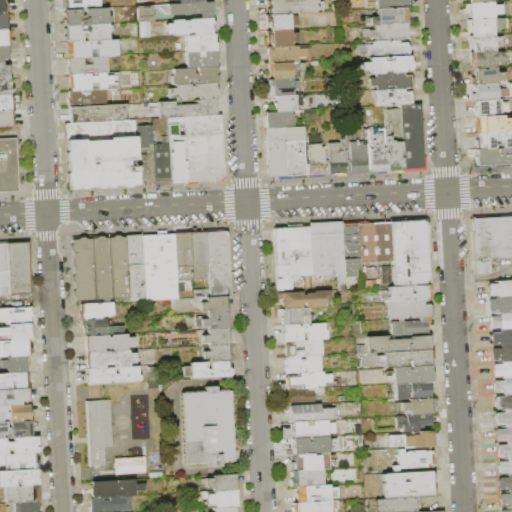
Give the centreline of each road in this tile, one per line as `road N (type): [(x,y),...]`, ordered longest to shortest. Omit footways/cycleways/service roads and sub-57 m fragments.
road 1 (residential): [(511,189),(0,217)]
road 2 (residential): [(435,0),(463,511)]
road 3 (residential): [(234,0),(262,511)]
road 4 (residential): [(34,0),(62,511)]
